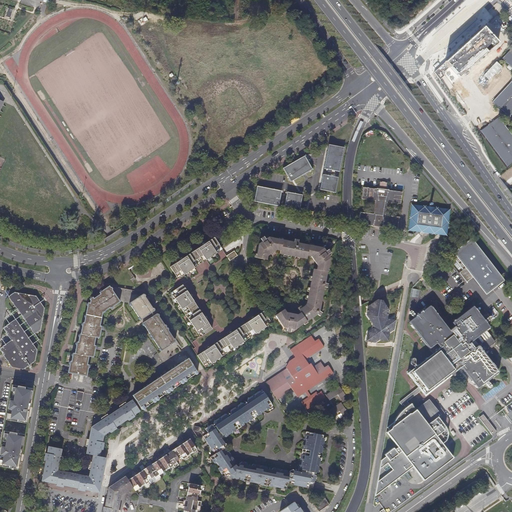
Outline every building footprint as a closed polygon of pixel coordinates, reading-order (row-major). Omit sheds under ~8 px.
[(450,67),(460,78),(499,43),(484,27),(445,62),(450,67)] [(511,47),(502,59),(511,67),(511,47)] [(450,67),(445,62),(434,72),(440,80),(445,75),(443,72),(450,67)] [(511,80),(492,102),(509,117),(511,114),(511,80)] [(511,162),(511,136),(498,118),(479,131),(507,167),(511,162)] [(329,145),(324,169),(339,172),(344,147),(329,145)] [(305,156),(283,168),(291,182),(303,175),(305,173),(313,169),(305,156)] [(323,175),(320,190),(335,193),(338,178),(323,175)] [(378,187),(378,188),(377,188),(377,189),(363,187),(362,199),(376,201),(374,214),(360,212),(358,223),(372,225),(372,226),(383,228),(384,227),(397,228),(399,217),(385,215),(387,202),(400,204),(401,202),(402,192),(389,190),(388,190),(388,184),(379,183),(378,187)] [(257,186),(254,202),(279,206),(281,191),(262,187),(257,186)] [(287,192),(284,207),(300,210),(302,195),(301,195),(298,194),(287,192)] [(433,233),(448,222),(437,208),(430,214),(425,207),(411,217),(421,232),(428,226),(433,233)] [(286,313),(284,309),(282,310),(277,314),(276,315),(284,327),(287,328),(286,331),(290,331),(291,328),(295,329),(317,314),(320,316),(322,312),(319,311),(324,287),(327,288),(328,284),(325,283),(330,257),(328,254),(331,253),(328,250),(326,251),(324,248),(298,243),(299,240),(295,239),(294,242),(269,237),(265,239),(264,236),(260,238),(262,241),(258,243),(256,257),(266,259),(267,256),(277,249),(281,250),(280,253),(306,259),(307,256),(310,256),(317,266),(314,268),(307,303),(305,306),(299,310),(300,312),(297,314),(286,313)] [(195,250),(203,262),(206,259),(216,253),(222,249),(214,238),(205,243),(204,241),(200,244),(201,246),(195,250)] [(504,280),(471,238),(453,252),(465,268),(467,267),(475,276),(473,277),(486,294),(504,280)] [(197,265),(203,262),(195,250),(189,254),(197,265)] [(197,265),(189,254),(183,258),(182,256),(177,259),(179,261),(171,267),(178,278),(184,274),(194,268),(197,265)] [(451,264),(443,270),(449,277),(457,271),(451,264)] [(459,273),(467,282),(473,277),(475,276),(467,267),(465,268),(459,273)] [(183,285),(171,293),(200,336),(212,329),(206,320),(208,319),(205,314),(203,316),(191,298),(193,297),(190,292),(189,294),(183,285)] [(70,361),(68,372),(86,376),(88,365),(87,364),(89,356),(93,357),(95,346),(94,345),(95,337),(99,338),(101,326),(100,326),(102,312),(104,312),(105,311),(105,310),(109,307),(111,308),(113,307),(113,306),(119,302),(109,286),(99,293),(100,294),(94,299),(93,297),(91,298),(90,304),(88,303),(84,323),(83,323),(80,335),(79,335),(78,342),(77,342),(75,354),(73,354),(71,361),(70,361)] [(14,292),(9,296),(9,297),(19,311),(19,313),(20,315),(21,317),(22,318),(23,319),(25,320),(34,333),(35,333),(35,334),(41,330),(45,308),(36,296),(14,292)] [(129,304),(130,306),(131,306),(139,317),(138,318),(139,320),(140,320),(154,311),(143,294),(130,302),(129,304)] [(370,342),(375,342),(392,331),(385,320),(387,319),(389,309),(382,300),(378,299),(368,306),(367,315),(375,327),(368,332),(367,337),(370,342)] [(489,328),(473,307),(452,323),(454,326),(449,330),(430,305),(409,322),(429,348),(435,344),(438,349),(431,355),(448,377),(461,367),(470,380),(478,389),(499,372),(483,352),(479,346),(482,343),(487,348),(495,342),(491,336),(486,330),(489,328)] [(244,324),(252,336),(271,323),(263,311),(254,317),(253,315),(249,318),(250,320),(244,324)] [(159,349),(160,351),(162,351),(175,342),(156,314),(143,323),(142,324),(143,326),(144,326),(150,334),(149,336),(150,337),(152,337),(151,338),(152,340),(154,340),(159,347),(159,349)] [(4,355),(6,359),(11,367),(24,369),(35,361),(37,350),(17,320),(15,320),(6,326),(7,327),(6,327),(5,327),(5,328),(4,329),(5,329),(5,330),(6,331),(8,334),(7,334),(11,340),(3,347),(2,348),(1,348),(1,349),(1,350),(1,351),(2,352),(4,355)] [(246,339),(252,336),(244,324),(239,327),(246,339)] [(246,339),(239,327),(233,332),(231,330),(227,333),(228,335),(210,346),(209,345),(205,347),(206,350),(197,355),(205,366),(246,339)] [(289,367),(266,382),(277,399),(289,392),(287,390),(291,387),(297,397),(305,392),(308,397),(301,402),(306,410),(325,397),(321,391),(318,394),(316,392),(311,395),(307,390),(333,373),(328,365),(324,367),(321,362),(313,367),(311,363),(309,364),(305,359),(324,347),(319,339),(315,341),(311,336),(291,350),(295,357),(290,361),(301,378),(296,381),(290,372),(292,371),(289,367)] [(501,342),(497,345),(503,352),(507,349),(501,342)] [(448,377),(431,355),(408,373),(418,387),(405,397),(408,399),(421,389),(425,395),(448,377)] [(187,379),(197,372),(188,358),(133,395),(142,410),(148,406),(149,405),(153,402),(154,402),(155,401),(156,400),(166,393),(168,393),(169,392),(170,391),(184,381),(185,382),(186,381),(187,379)] [(33,389),(13,385),(6,420),(26,424),(27,419),(28,419),(30,409),(29,408),(33,389)] [(326,395),(329,400),(338,394),(343,402),(348,399),(340,386),(326,395)] [(225,482),(232,483),(233,478),(286,489),(288,480),(292,481),(291,484),(308,487),(309,481),(314,482),(315,477),(314,477),(314,475),(316,475),(318,472),(319,469),(315,468),(316,466),(317,466),(320,464),(321,459),(319,458),(318,457),(319,453),(320,453),(322,452),(323,449),(319,448),(320,445),(322,445),(324,444),(325,439),(324,438),(322,437),(323,435),(306,432),(297,471),(294,470),(293,469),(290,471),(289,473),(288,472),(286,470),(283,469),(282,472),(279,472),(279,471),(278,469),(274,468),(272,469),(268,469),(266,466),(263,465),(262,469),(260,468),(258,464),(254,463),(252,465),(252,466),(248,465),(248,464),(247,462),(242,461),(240,463),(239,466),(237,466),(235,464),(235,465),(234,463),(235,460),(233,458),(231,459),(229,457),(230,454),(228,450),(226,450),(225,450),(224,448),(225,447),(226,443),(224,443),(222,439),(272,406),(263,391),(261,392),(259,391),(255,394),(256,396),(255,397),(252,396),(248,399),(248,400),(248,401),(244,404),(244,403),(242,403),(238,405),(240,407),(237,409),(235,407),(231,410),(230,412),(231,413),(227,415),(225,414),(222,416),(223,418),(221,420),(218,419),(214,421),(214,423),(214,424),(212,425),(212,424),(206,428),(209,433),(203,436),(213,451),(215,449),(217,452),(211,457),(223,477),(222,478),(225,482)] [(453,458),(416,410),(411,403),(410,404),(406,400),(408,399),(405,397),(399,401),(402,404),(403,403),(406,407),(402,410),(401,412),(398,415),(395,420),(393,424),(391,428),(386,432),(398,447),(395,449),(393,447),(384,454),(386,456),(381,460),(378,477),(374,496),(413,466),(423,480),(427,477),(429,475),(432,472),(435,469),(437,467),(440,465),(444,463),(449,460),(453,458)] [(102,472),(105,457),(103,457),(99,456),(103,435),(109,431),(116,427),(133,415),(140,411),(132,400),(91,427),(86,453),(93,455),(90,469),(102,472)] [(441,415),(429,400),(426,402),(438,417),(441,415)] [(438,417),(426,402),(416,410),(453,458),(442,443),(445,441),(446,439),(447,437),(447,435),(447,432),(447,429),(446,427),(438,417)] [(328,411),(331,416),(339,411),(344,418),(349,415),(341,403),(328,411)] [(479,418),(492,434),(496,432),(483,415),(479,418)] [(24,434),(4,431),(0,451),(0,466),(18,469),(18,465),(19,465),(21,454),(20,454),(24,434)] [(197,450),(190,439),(169,453),(170,454),(167,456),(166,455),(152,464),(153,465),(151,467),(150,466),(133,477),(133,478),(129,481),(133,487),(136,491),(142,486),(149,482),(148,480),(154,476),(157,479),(161,477),(159,475),(166,470),(173,466),(175,467),(178,465),(176,461),(182,457),(183,459),(190,454),(197,450)] [(99,488),(101,479),(89,476),(82,475),(58,470),(59,459),(60,453),(61,449),(49,446),(43,477),(99,488)] [(101,479),(102,472),(90,469),(89,476),(101,479)] [(115,487),(119,484),(127,479),(126,476),(108,488),(103,511),(107,511),(112,489),(115,487)] [(99,492),(99,488),(43,477),(42,481),(99,492)] [(125,493),(133,487),(129,481),(127,479),(119,484),(125,493)] [(457,492),(460,498),(480,484),(477,479),(457,492)] [(185,506),(183,511),(194,511),(195,510),(200,511),(201,502),(197,501),(198,494),(200,494),(202,486),(189,483),(186,500),(188,501),(187,507),(185,506)] [(121,495),(125,493),(119,484),(115,487),(121,495)] [(112,489),(107,511),(117,511),(118,510),(120,496),(121,495),(115,487),(112,489)] [(326,499),(315,505),(319,511),(330,505),(326,499)] [(302,511),(299,508),(298,508),(294,503),(280,511),(302,511)]
